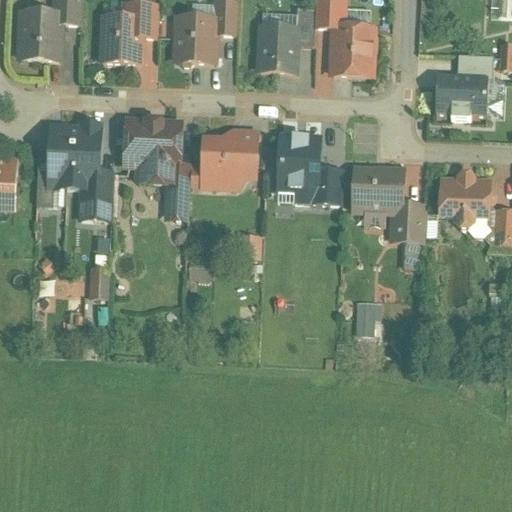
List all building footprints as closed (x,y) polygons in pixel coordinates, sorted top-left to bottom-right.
[(82,0),(55,0),(54,21),(61,21),(61,30),(81,31),(82,0)] [(346,1),(332,0),(316,0),(316,16),(315,34),(335,35),(335,34),(345,34),(346,1)] [(238,10),(215,9),(214,27),(216,27),(215,41),(237,42),(238,10)] [(160,13),(129,12),(128,25),(143,26),(142,44),(158,45),(160,13)] [(316,16),(297,15),(296,36),(298,36),(297,52),(314,53),(315,34),(316,16)] [(54,21),(23,20),(21,65),(59,67),(61,30),(61,21),(54,21)] [(128,25),(104,24),(102,69),(141,71),(142,44),(143,26),(128,25)] [(214,27),(179,25),(177,69),(179,69),(183,73),(190,73),(195,69),(214,70),(215,57),(216,45),(215,45),(215,41),(216,27),(214,27)] [(345,34),(335,34),(335,35),(333,82),(371,83),(372,63),(376,59),(376,46),(373,41),(373,35),(345,34)] [(296,36),(261,35),(259,78),(295,80),(297,52),(298,36),(296,36)] [(488,83),(437,82),(436,118),(451,118),(451,124),(470,124),(470,120),(487,120),(488,83)] [(179,131),(128,129),(126,171),(139,172),(139,188),(169,189),(171,189),(172,171),(172,167),(178,161),(179,131)] [(76,133),(53,131),(51,174),(98,177),(99,138),(76,137),(76,133)] [(257,140),(241,139),(241,148),(239,175),(256,176),(257,140)] [(321,144),(281,143),(279,199),(295,200),(295,209),(318,210),(320,175),(321,144)] [(241,148),(204,146),(203,176),(214,177),(213,195),(237,196),(238,175),(239,175),(241,148)] [(18,161),(0,160),(0,200),(16,201),(18,161)] [(191,172),(172,171),(171,189),(169,189),(168,222),(189,223),(191,172)] [(344,176),(320,175),(318,210),(343,211),(344,176)] [(403,178),(356,176),(354,218),(393,220),(401,220),(401,212),(403,178)] [(464,180),(460,184),(459,186),(443,186),(441,223),(456,224),(456,230),(461,236),(468,236),(473,231),(474,225),(487,225),(488,225),(489,212),(491,212),(496,208),(496,202),(492,198),(489,198),(490,188),(473,187),(473,185),(470,180),(464,180)] [(115,185),(91,184),(90,194),(81,194),(80,224),(113,227),(115,185)] [(16,201),(0,200),(0,214),(15,215),(16,201)] [(401,220),(393,220),(392,247),(423,249),(425,213),(401,212),(401,220)] [(511,218),(497,217),(495,250),(511,251),(511,218)] [(487,225),(474,225),(473,231),(468,236),(474,243),(484,243),(491,237),(487,232),(487,225)] [(253,244),(240,243),(239,263),(252,264),(253,244)]
